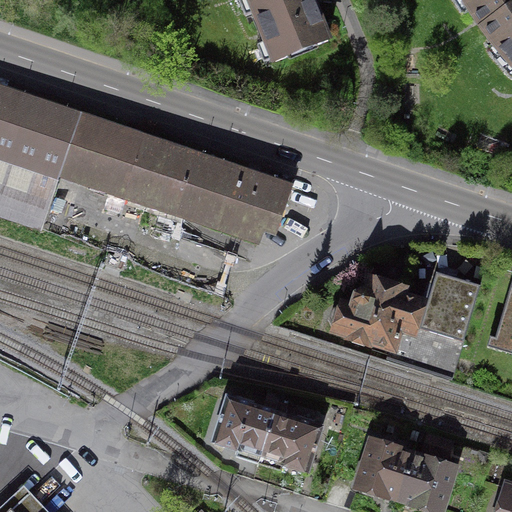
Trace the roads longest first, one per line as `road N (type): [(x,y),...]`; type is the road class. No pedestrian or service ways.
road 1 (residential): [(48,432),(105,422),(184,374),(267,295),(411,188)]
road 2 (secondary): [(411,188),(0,47)]
road 3 (residential): [(48,432),(193,482)]
